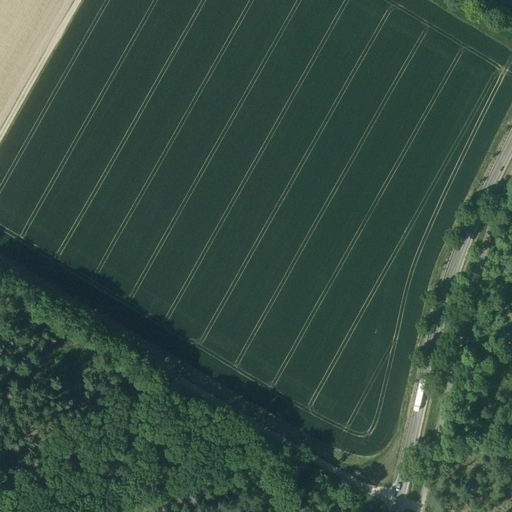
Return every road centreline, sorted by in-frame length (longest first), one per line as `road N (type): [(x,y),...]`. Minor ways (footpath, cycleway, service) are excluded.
road 1 (track): [(421,508),(376,496),(0,273)]
road 2 (primary): [(396,511),(447,286),(511,140)]
road 3 (track): [(78,0),(0,137)]
